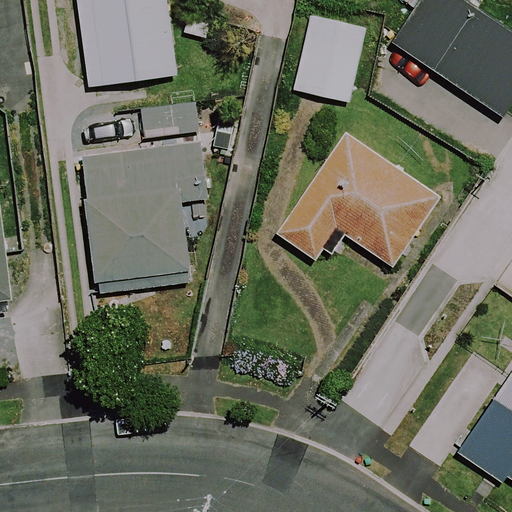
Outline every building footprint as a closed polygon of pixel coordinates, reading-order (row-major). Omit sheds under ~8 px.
[(181,74),(169,0),(81,0),(95,88),(181,74)] [(511,106),(511,20),(481,0),(428,0),(398,46),(506,116),(511,106)] [(370,32),(308,17),(290,90),(352,105),(370,32)] [(197,136),(196,98),(147,100),(149,138),(197,136)] [(441,198),(346,134),(278,235),(317,261),(338,229),(395,267),(441,198)] [(209,199),(204,143),(87,154),(100,293),(192,285),(185,201),(209,199)] [(1,180),(0,180),(0,301),(14,300),(1,180)] [(511,317),(469,384),(511,411),(511,317)]
